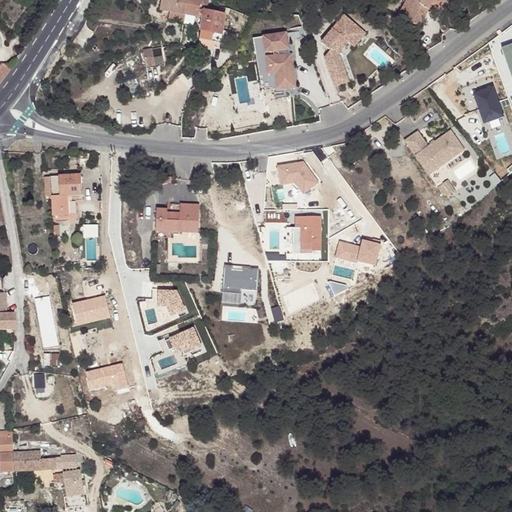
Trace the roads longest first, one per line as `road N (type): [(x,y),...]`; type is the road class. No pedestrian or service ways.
road 1 (residential): [(511,9),(362,120),(314,139),(226,152),(82,136)]
road 2 (residential): [(0,177),(17,268),(19,360),(0,390)]
road 3 (track): [(118,144),(113,234),(130,278)]
road 4 (tertiary): [(11,101),(80,0)]
